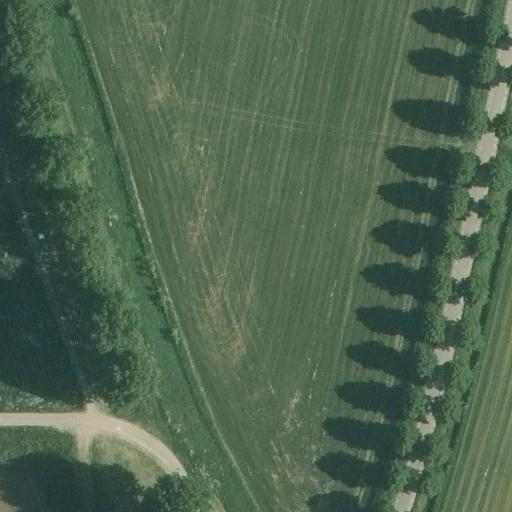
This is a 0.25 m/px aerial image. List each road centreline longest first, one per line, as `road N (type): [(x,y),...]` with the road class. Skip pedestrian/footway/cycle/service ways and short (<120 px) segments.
road 1 (unclassified): [(399,511),(435,384),(511,26)]
road 2 (unclassified): [(0,420),(122,428),(164,456),(197,511)]
